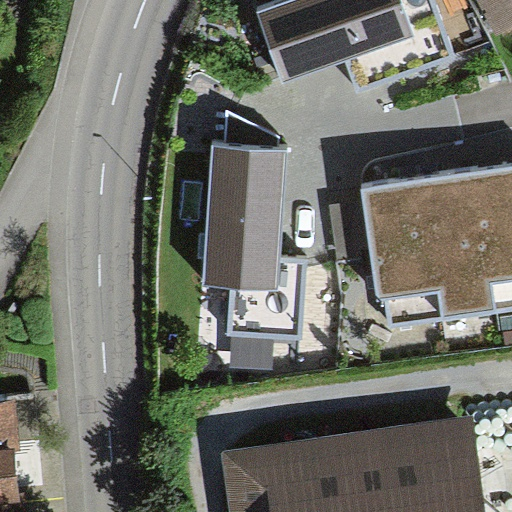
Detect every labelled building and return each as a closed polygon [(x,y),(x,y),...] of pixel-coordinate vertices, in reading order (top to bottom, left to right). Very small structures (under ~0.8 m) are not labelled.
[(259,0),(284,67),(344,45),(358,83),(456,47),(439,0),(259,0)] [(511,0),(482,0),(501,40),(511,34),(511,0)] [(228,111),(227,142),(279,146),(280,137),(228,111)] [(227,142),(214,142),(205,282),(233,284),(229,337),(304,342),(310,261),(283,259),(287,146),(279,146),(227,142)] [(511,158),(363,180),(379,293),(386,292),(391,327),(511,310),(511,158)] [(25,511),(15,396),(0,396),(0,511),(25,511)] [(227,511),(483,511),(471,416),(220,451),(227,511)]
